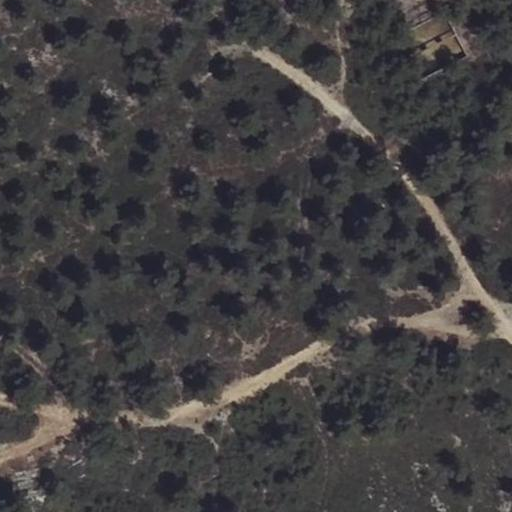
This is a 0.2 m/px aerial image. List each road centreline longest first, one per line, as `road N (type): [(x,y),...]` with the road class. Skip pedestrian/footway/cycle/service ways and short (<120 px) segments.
road 1 (track): [(511,342),(475,324),(423,319),(353,331),(241,396),(176,419),(0,400)]
road 2 (track): [(172,0),(317,88),(393,168),(511,334)]
